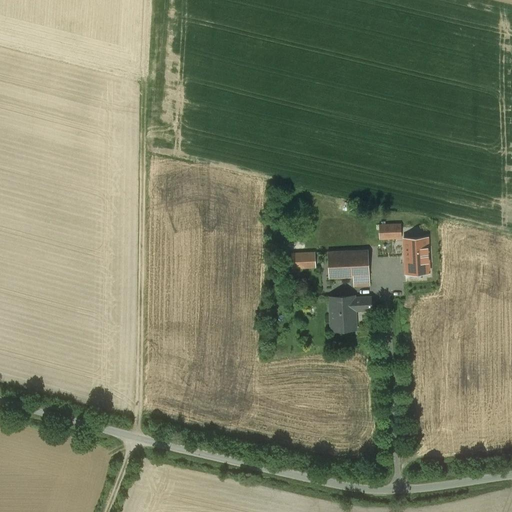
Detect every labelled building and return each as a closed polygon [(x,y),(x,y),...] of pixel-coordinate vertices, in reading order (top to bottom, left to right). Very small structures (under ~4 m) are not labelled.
[(380,239),(402,238),(403,238),(405,238),(414,237),(427,237),(427,223),(379,225),(380,239)] [(427,237),(414,237),(405,238),(403,238),(405,274),(429,273),(427,237)] [(370,285),(368,249),(327,251),(329,277),(352,276),(353,285),(370,285)] [(315,266),(314,252),(292,253),(292,267),(315,266)] [(371,308),(371,298),(355,298),(355,296),(331,297),(332,329),(354,328),(353,312),(356,312),(356,309),(371,308)]
